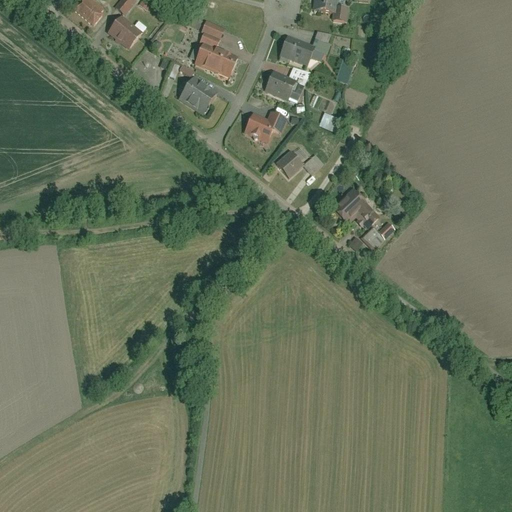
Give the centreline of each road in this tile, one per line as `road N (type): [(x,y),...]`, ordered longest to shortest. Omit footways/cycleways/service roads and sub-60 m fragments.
road 1 (residential): [(511,389),(215,148)]
road 2 (track): [(286,209),(204,312),(206,403),(189,511)]
road 3 (residential): [(215,148),(46,11)]
road 4 (residential): [(215,148),(280,10)]
